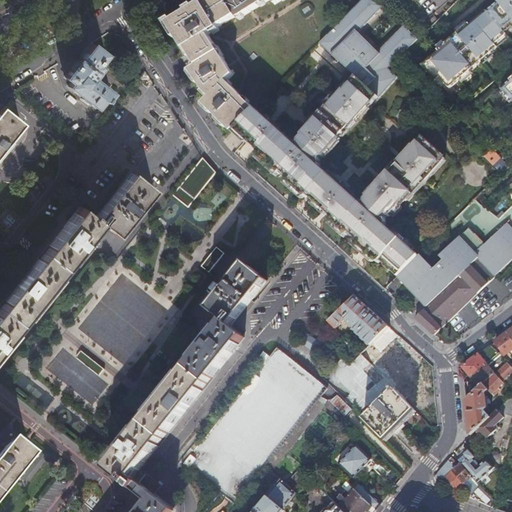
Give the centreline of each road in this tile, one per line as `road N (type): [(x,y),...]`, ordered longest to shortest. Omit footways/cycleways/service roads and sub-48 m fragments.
road 1 (residential): [(445,363),(220,154),(122,6)]
road 2 (unclassified): [(0,80),(122,6)]
road 3 (residential): [(415,484),(448,441),(445,363)]
